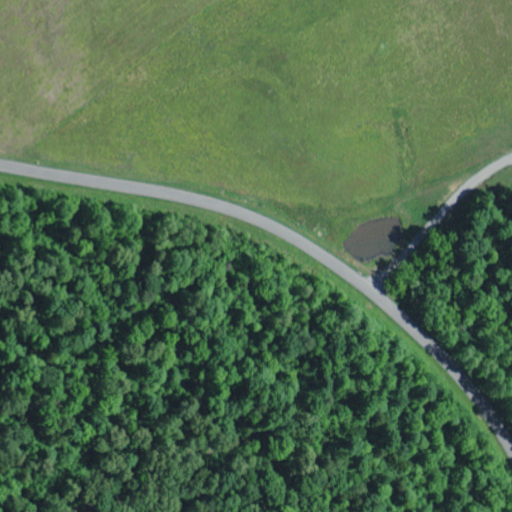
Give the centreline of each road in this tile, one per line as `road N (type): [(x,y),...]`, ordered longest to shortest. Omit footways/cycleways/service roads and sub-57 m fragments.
road 1 (residential): [(511,460),(445,363),(308,249),(221,209),(0,165)]
road 2 (residential): [(371,294),(470,189),(511,164)]
